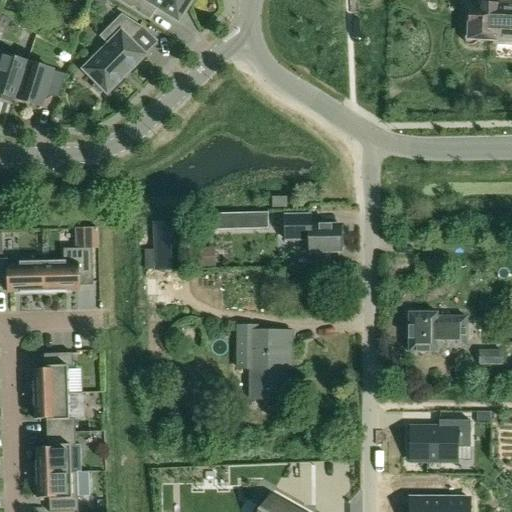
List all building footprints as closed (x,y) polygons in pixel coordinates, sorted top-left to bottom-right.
[(108,0),(94,0),(92,5),(102,11),(108,0)] [(157,9),(179,23),(192,0),(115,0),(149,21),(157,9)] [(511,6),(481,5),(481,10),(470,9),(468,40),(494,41),(493,45),(511,46),(511,6)] [(144,29),(122,15),(99,37),(108,45),(83,70),(96,83),(93,87),(100,94),(103,90),(107,94),(145,56),(131,42),(144,29)] [(14,99),(19,101),(31,64),(0,54),(0,94),(1,95),(2,99),(11,102),(14,99)] [(31,64),(19,101),(41,107),(44,98),(47,95),(58,99),(66,75),(31,64)] [(272,208),(286,208),(286,198),(272,198),(272,208)] [(268,213),(256,214),(256,228),(268,227),(268,213)] [(236,214),(212,215),(212,229),(236,228),(236,214)] [(287,241),(311,240),(311,253),(342,252),(341,225),(312,226),(312,216),(286,217),(287,241)] [(156,270),(156,272),(188,272),(187,225),(155,224),(155,250),(145,249),(145,270),(156,270)] [(214,248),(193,248),(194,268),(215,267),(214,248)] [(64,265),(43,265),(44,292),(80,291),(80,286),(93,286),(92,249),(64,250),(64,265)] [(44,292),(43,265),(8,266),(8,260),(0,259),(0,288),(7,288),(8,293),(44,292)] [(438,315),(409,314),(409,353),(437,353),(437,349),(467,350),(467,319),(438,319),(438,315)] [(257,329),(240,329),(241,371),(253,371),(254,401),(287,401),(287,363),(293,363),(293,334),(257,334),(257,329)] [(480,352),(481,367),(502,366),(502,351),(480,352)] [(33,370),(34,395),(69,394),(68,367),(73,367),(73,354),(44,355),(45,370),(33,370)] [(69,394),(34,395),(35,420),(47,419),(47,434),(75,433),(75,420),(70,420),(69,394)] [(438,428),(409,428),(408,461),(456,462),(456,447),(469,448),(469,421),(438,422),(438,428)] [(36,449),(37,474),(72,473),(77,473),(77,472),(81,472),(80,446),(76,446),(75,433),(47,434),(48,449),(36,449)] [(72,473),(37,474),(38,499),(49,499),(49,511),(78,511),(77,473),(72,474),(72,473)] [(263,508),(260,511),(301,511),(275,497),(269,511),(263,508)] [(470,511),(471,502),(411,501),(410,511),(470,511)]
